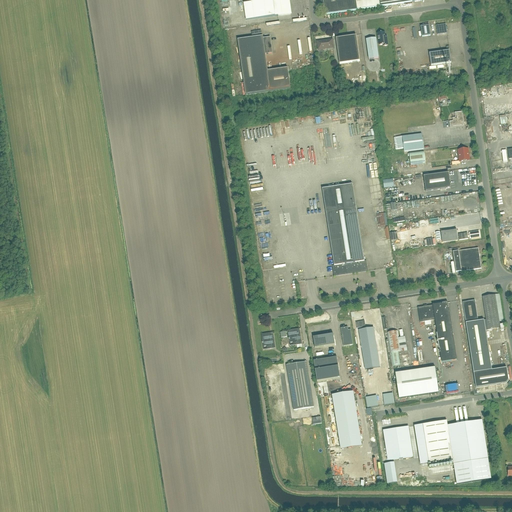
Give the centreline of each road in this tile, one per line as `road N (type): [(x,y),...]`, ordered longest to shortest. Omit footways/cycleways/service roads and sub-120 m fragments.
road 1 (unclassified): [(499,280),(461,3)]
road 2 (unclassified): [(264,316),(499,280)]
road 3 (unclassified): [(461,3),(320,23),(313,0)]
road 4 (unclassified): [(378,420),(385,412),(511,393)]
